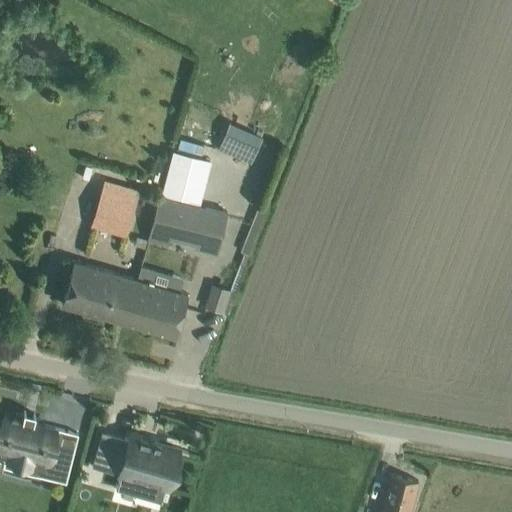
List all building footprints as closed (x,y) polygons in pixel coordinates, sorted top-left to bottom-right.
[(181,113),(198,116),(201,103),(209,105),(212,91),(188,85),(181,113)] [(91,227),(126,236),(139,191),(104,181),(91,227)] [(158,196),(148,240),(168,245),(170,238),(196,244),(195,250),(216,255),(226,213),(158,196)] [(62,303),(124,321),(136,278),(74,260),(62,303)] [(136,278),(124,321),(174,336),(187,293),(136,278)] [(214,284),(207,306),(223,311),(230,289),(214,284)] [(7,411),(0,438),(0,450),(55,465),(64,430),(41,424),(42,420),(34,418),(35,414),(24,411),(23,415),(7,411)] [(176,448),(154,442),(154,443),(130,436),(129,439),(124,437),(124,438),(102,432),(94,461),(92,461),(91,465),(119,473),(115,488),(117,489),(118,487),(140,494),(145,478),(166,484),(176,448)] [(409,511),(418,480),(390,472),(379,511),(409,511)]
